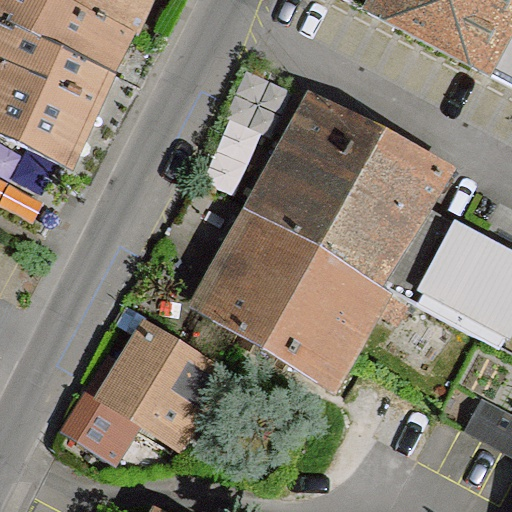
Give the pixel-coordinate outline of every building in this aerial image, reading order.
[(0,0),(0,63),(2,64),(0,69),(0,134),(77,171),(119,81),(154,0),(0,0)] [(511,0),(386,0),(377,19),(497,81),(511,51),(511,0)] [(317,103),(199,310),(328,384),(381,291),(418,312),(454,249),(408,223),(438,171),(317,103)] [(225,377),(146,330),(100,408),(179,454),(225,377)] [(511,411),(501,405),(484,436),(510,449),(511,444),(511,411)]
